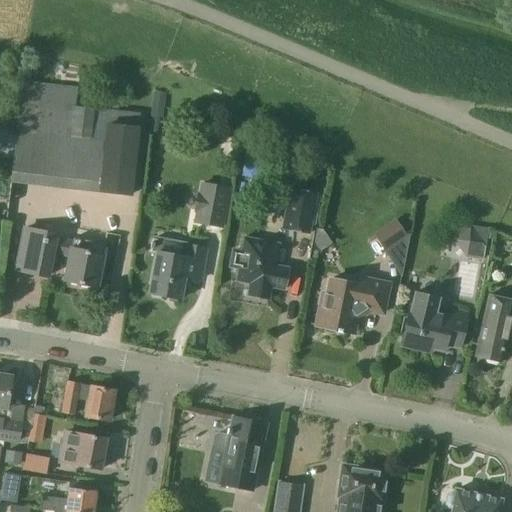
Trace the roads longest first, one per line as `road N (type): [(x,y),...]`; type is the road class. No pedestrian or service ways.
road 1 (unclassified): [(511,142),(164,0)]
road 2 (unclassified): [(511,448),(157,369)]
road 3 (unclassified): [(157,369),(0,338)]
road 4 (residential): [(135,511),(157,369)]
